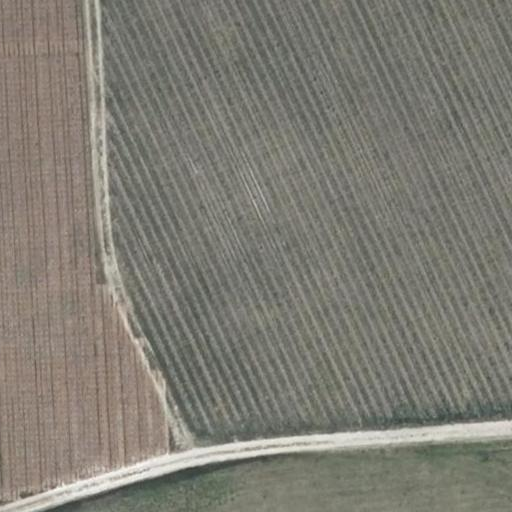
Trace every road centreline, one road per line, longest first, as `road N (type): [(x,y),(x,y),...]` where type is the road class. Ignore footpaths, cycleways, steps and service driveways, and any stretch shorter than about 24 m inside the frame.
road 1 (track): [(0,502),(181,449),(511,428)]
road 2 (track): [(94,0),(111,290),(181,449)]
